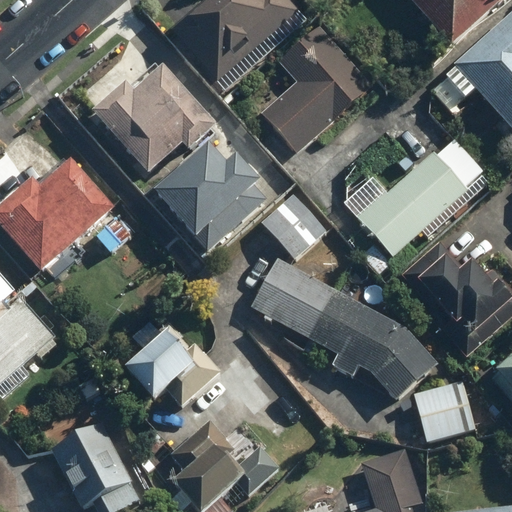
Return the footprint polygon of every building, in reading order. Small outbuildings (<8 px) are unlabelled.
[(207,0),(164,41),(212,92),(294,15),(279,0),(207,0)] [(394,0),(446,57),(509,0),(394,0)] [(511,15),(430,93),(454,120),(472,103),(511,145),(511,15)] [(370,91),(316,30),(269,71),(287,92),(253,122),(288,163),(370,91)] [(118,93),(82,123),(139,190),(172,162),(177,167),(214,136),(156,67),(121,97),(118,93)] [(226,165),(211,149),(156,195),(207,255),(260,210),(243,190),(255,180),(235,157),(226,165)] [(354,225),(371,244),(358,256),(376,276),(389,265),(464,200),(430,160),(354,225)] [(22,188),(0,206),(0,251),(32,289),(89,240),(108,263),(130,245),(62,166),(28,195),(22,188)] [(332,236),(296,195),(256,230),(292,271),(332,236)] [(438,246),(399,282),(446,331),(438,339),(461,363),(511,315),(511,297),(499,284),(486,297),(462,272),(438,246)] [(402,335),(256,257),(229,306),(332,363),(326,374),(348,385),(355,375),(366,380),(391,411),(435,375),(402,335)] [(0,410),(29,384),(22,375),(36,362),(42,368),(61,351),(22,308),(8,321),(0,311),(0,305),(7,299),(0,290),(0,410)] [(134,358),(114,377),(146,410),(157,399),(175,418),(220,373),(169,321),(154,336),(141,322),(120,343),(134,358)] [(511,359),(485,381),(511,414),(511,359)] [(463,388),(408,403),(421,450),(476,435),(463,388)] [(233,452),(207,423),(166,461),(181,476),(163,493),(180,511),(233,511),(276,473),(256,451),(233,472),(224,461),(233,452)] [(97,428),(49,452),(79,511),(91,511),(129,493),(97,428)] [(413,511),(419,510),(401,454),(357,469),(370,511),(328,511),(327,506),(309,511),(413,511)]
